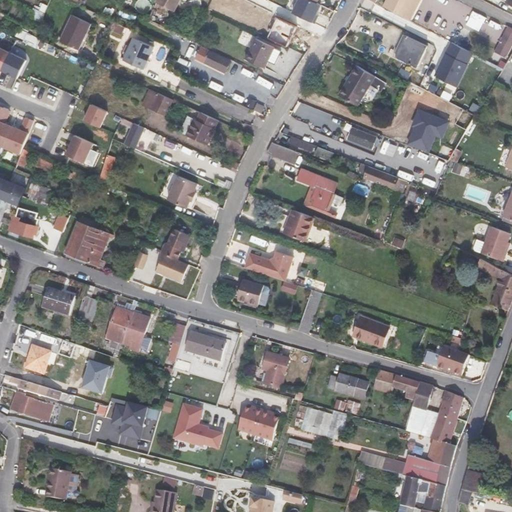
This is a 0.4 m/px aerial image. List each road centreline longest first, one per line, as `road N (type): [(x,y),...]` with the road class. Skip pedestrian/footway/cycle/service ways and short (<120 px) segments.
road 1 (residential): [(351,0),(245,164),(194,310)]
road 2 (residential): [(483,395),(194,310)]
road 3 (residential): [(194,310),(27,255)]
road 4 (residential): [(483,395),(451,511)]
